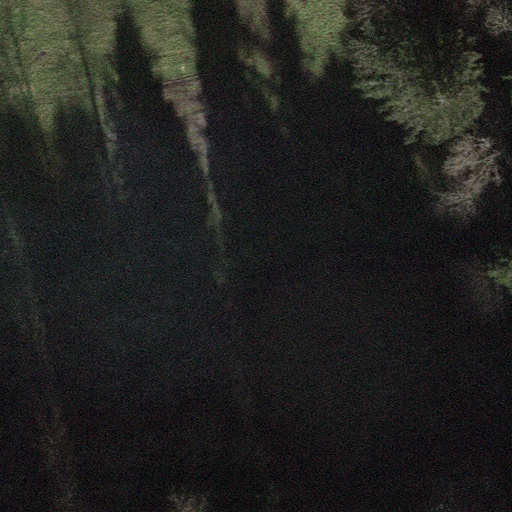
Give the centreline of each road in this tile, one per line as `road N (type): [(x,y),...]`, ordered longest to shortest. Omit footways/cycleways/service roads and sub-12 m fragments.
road 1 (track): [(511,133),(417,123),(302,69),(252,0)]
road 2 (track): [(331,511),(380,473),(511,446)]
